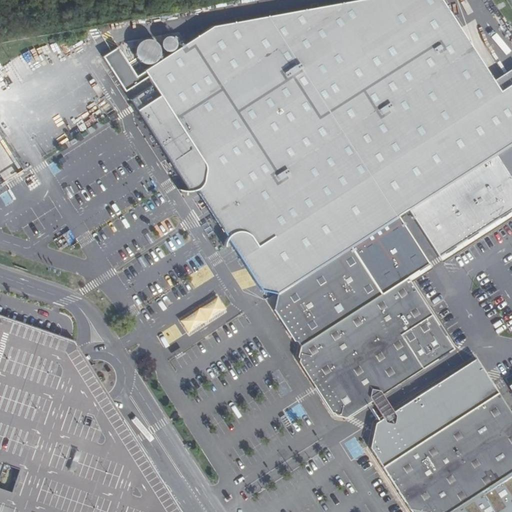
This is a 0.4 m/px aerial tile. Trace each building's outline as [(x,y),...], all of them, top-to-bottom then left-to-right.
[(408,209),(446,185),(375,75),(404,57),(394,41),(366,59),(361,53),(390,35),(367,0),(328,0),(249,14),(142,84),(188,156),(178,162),(205,203),(215,197),(236,229),(226,236),(235,250),(245,244),(277,294),(398,216),(408,209)] [(397,43),(450,8),(444,0),(433,0),(388,30),(397,43)] [(401,77),(463,174),(511,142),(511,123),(471,150),(418,66),(401,77)] [(446,185),(408,209),(441,259),(458,248),(462,246),(511,213),(511,142),(495,154),(463,174),(446,185)] [(7,190),(0,194),(0,196),(6,206),(13,201),(7,190)] [(215,197),(205,203),(226,236),(236,229),(215,197)] [(277,307),(303,347),(409,280),(430,266),(398,216),(277,294),(277,307)] [(409,280),(303,347),(301,359),(339,417),(350,419),(454,351),(450,345),(434,320),(409,280)] [(178,320),(188,336),(228,311),(218,295),(178,320)] [(0,511),(182,511),(111,400),(84,357),(74,341),(0,315),(0,511)] [(434,320),(450,345),(452,336),(443,321),(434,320)] [(449,511),(511,471),(511,387),(510,388),(511,391),(511,415),(478,361),(377,426),(371,449),(411,511),(449,511)] [(511,511),(511,471),(449,511),(511,511)]
